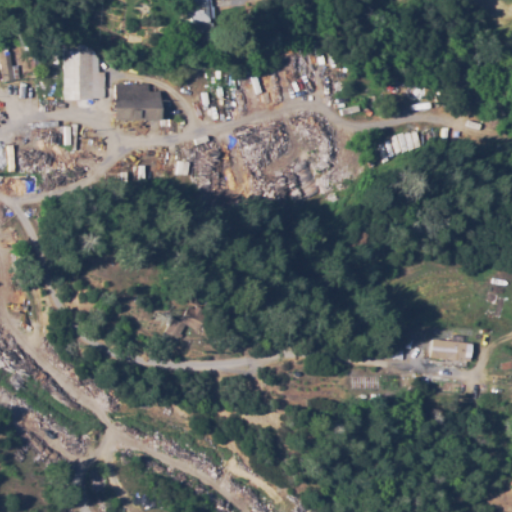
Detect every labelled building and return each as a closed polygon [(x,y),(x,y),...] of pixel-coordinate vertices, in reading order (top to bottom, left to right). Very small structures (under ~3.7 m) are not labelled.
[(210,21),(208,1),(222,0),(223,9),(218,10),(219,20),(210,21)] [(190,27),(187,3),(205,1),(208,24),(190,27)] [(63,101),(62,53),(91,52),(91,56),(96,56),(96,58),(98,58),(99,73),(104,73),(104,78),(118,78),(118,85),(105,85),(105,91),(106,91),(106,100),(63,101)] [(0,81),(14,81),(13,66),(7,67),(6,53),(0,53),(0,81)] [(36,69),(30,68),(31,59),(38,60),(36,69)] [(114,122),(113,86),(148,85),(148,93),(158,92),(159,121),(114,122)] [(59,133),(41,122),(44,118),(62,129),(59,133)] [(202,334),(194,329),(192,332),(175,322),(183,308),(209,322),(202,334)] [(155,333),(170,338),(175,323),(160,318),(155,333)] [(431,337),(472,341),(470,360),(430,356),(431,337)]
